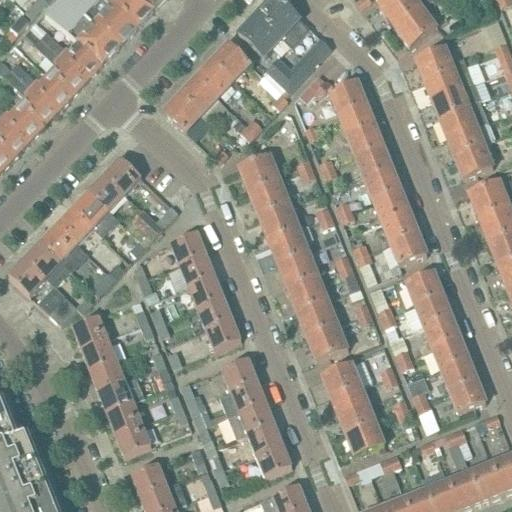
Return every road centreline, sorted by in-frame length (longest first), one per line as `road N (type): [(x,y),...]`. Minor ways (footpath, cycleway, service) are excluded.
road 1 (residential): [(331,511),(203,188),(112,102)]
road 2 (residential): [(511,405),(376,75),(299,0)]
road 3 (residential): [(103,511),(60,408),(0,330)]
road 4 (residential): [(0,221),(112,102)]
road 5 (residential): [(112,102),(208,1)]
